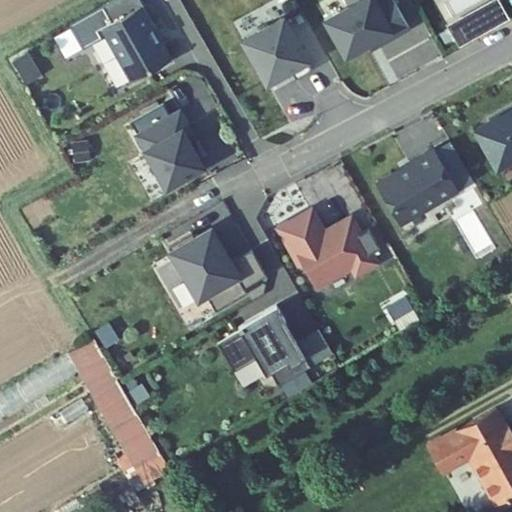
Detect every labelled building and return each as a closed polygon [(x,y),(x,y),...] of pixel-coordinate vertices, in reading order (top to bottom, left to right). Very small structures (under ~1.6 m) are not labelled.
[(146,0),(132,0),(112,12),(121,29),(112,34),(142,88),(180,67),(162,35),(165,33),(146,0)] [(383,0),(357,0),(365,13),(339,28),(360,65),(390,48),(393,53),(423,36),(407,7),(392,15),(383,0)] [(295,23),(255,46),(279,87),(302,74),(308,84),(324,75),(295,23)] [(172,109),(139,127),(146,140),(145,141),(174,193),(212,173),(196,145),(195,142),(187,146),(183,140),(197,132),(189,117),(179,122),(172,109)] [(511,121),(484,138),(507,176),(511,173),(511,121)] [(197,132),(183,140),(187,146),(195,142),(196,145),(202,142),(197,132)] [(409,171),(392,180),(415,219),(463,192),(440,152),(419,165),(420,167),(410,173),(409,171)] [(320,218),(289,236),(310,273),(312,272),(324,293),(343,281),(344,283),(362,273),(366,280),(385,269),(380,261),(390,255),(379,235),(368,241),(359,224),(342,233),(346,239),(335,245),(320,218)] [(203,239),(179,252),(185,263),(181,265),(194,287),(197,285),(209,305),(216,301),(225,318),(257,300),(255,296),(277,284),(262,257),(235,272),(230,262),(234,259),(222,237),(207,245),(203,239)] [(287,309),(247,331),(249,333),(226,346),(242,375),(265,362),(274,378),(278,376),(286,389),(288,388),(296,402),(320,388),(313,375),(319,371),(306,346),(295,327),(296,326),(287,309)] [(328,334),(306,346),(319,371),(342,358),(328,334)] [(106,343),(85,354),(149,475),(170,464),(106,343)] [(482,463),(510,510),(511,508),(511,419),(508,413),(441,452),(457,477),(482,463)]
